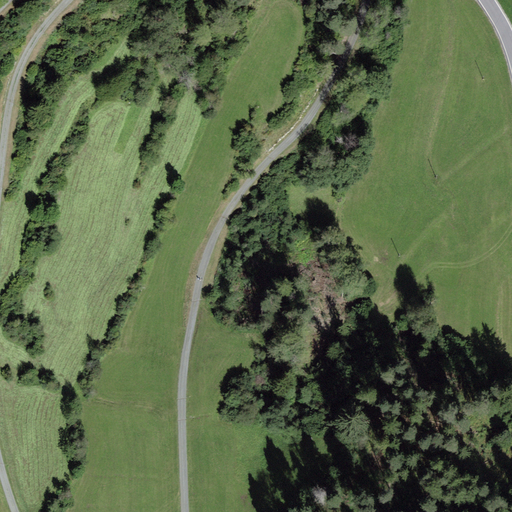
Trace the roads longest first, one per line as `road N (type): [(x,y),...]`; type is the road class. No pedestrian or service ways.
road 1 (track): [(366,0),(312,115),(270,152),(231,208),(190,318),(185,511)]
road 2 (track): [(0,166),(13,65),(62,0)]
